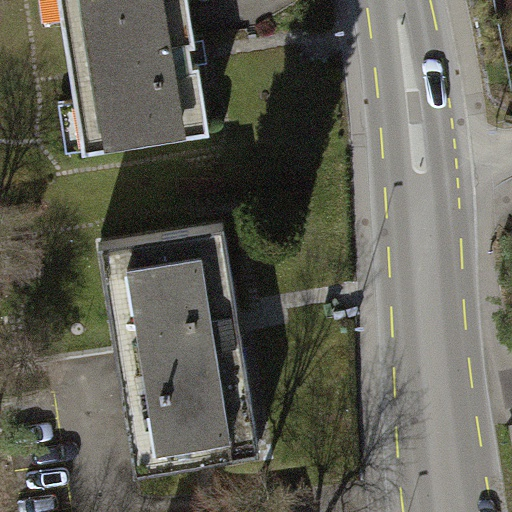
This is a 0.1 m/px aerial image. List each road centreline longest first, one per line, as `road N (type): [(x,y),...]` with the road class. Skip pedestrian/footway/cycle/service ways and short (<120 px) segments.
road 1 (secondary): [(433,377),(422,185)]
road 2 (secondary): [(422,185),(394,0)]
road 3 (secondary): [(472,511),(433,377)]
road 4 (secondary): [(433,377),(430,511)]
